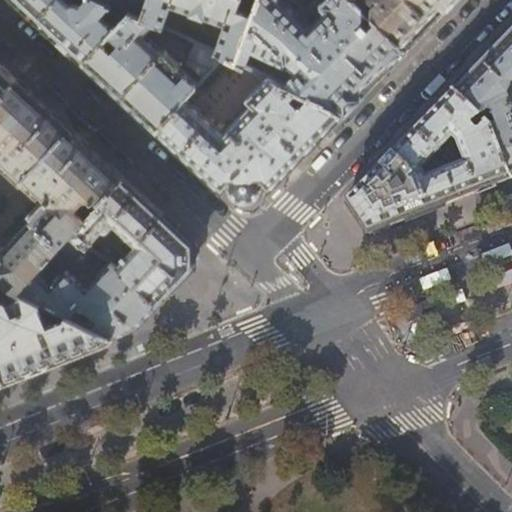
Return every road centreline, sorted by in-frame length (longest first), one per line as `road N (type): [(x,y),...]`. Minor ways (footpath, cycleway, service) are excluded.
road 1 (secondary): [(315,311),(0,435)]
road 2 (residential): [(246,254),(0,26)]
road 3 (secondary): [(66,511),(374,390)]
road 4 (residential): [(494,0),(276,225)]
road 5 (secondary): [(511,235),(315,311)]
road 6 (tertiary): [(374,390),(491,511)]
road 7 (secondary): [(374,390),(511,337)]
